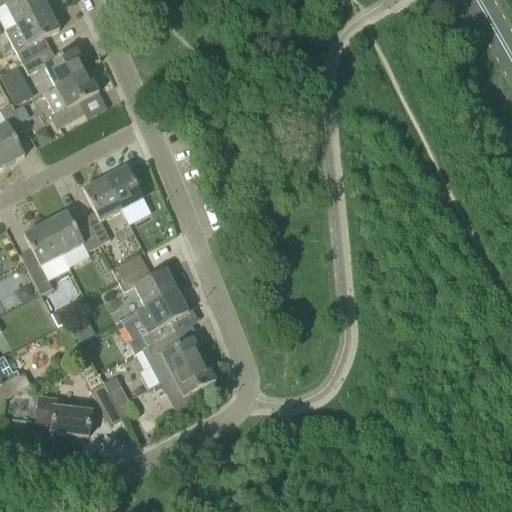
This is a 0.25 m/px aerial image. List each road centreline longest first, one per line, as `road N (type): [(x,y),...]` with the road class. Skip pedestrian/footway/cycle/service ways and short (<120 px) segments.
road 1 (residential): [(0,464),(92,476),(124,472),(232,416),(246,398),(246,372),(148,126)]
road 2 (residential): [(0,202),(148,126)]
road 3 (residential): [(148,126),(91,0)]
